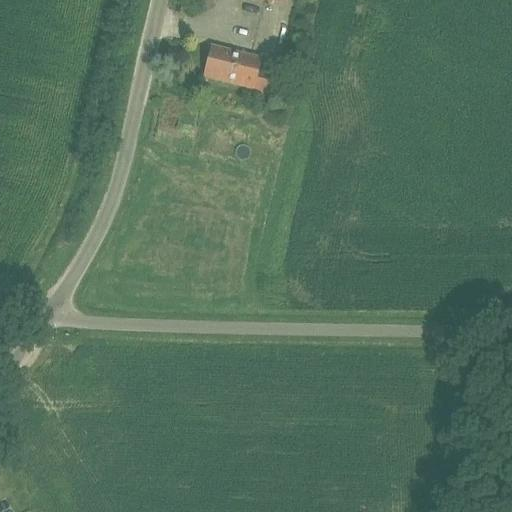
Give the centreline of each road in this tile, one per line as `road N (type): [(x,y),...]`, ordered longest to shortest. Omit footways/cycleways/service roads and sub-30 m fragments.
road 1 (unclassified): [(46,315),(267,330),(511,332)]
road 2 (unclassified): [(46,315),(115,189),(159,0)]
